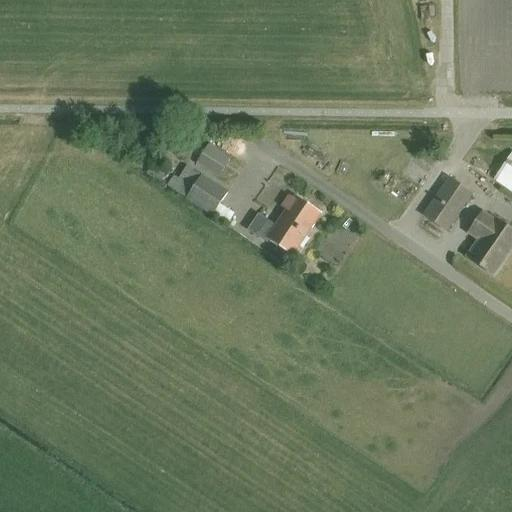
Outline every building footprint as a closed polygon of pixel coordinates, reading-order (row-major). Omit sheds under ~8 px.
[(231,159),(208,145),(197,164),(219,177),(231,159)] [(511,153),(496,176),(511,187),(511,153)] [(201,177),(186,167),(178,179),(174,176),(168,186),(187,199),(201,177)] [(228,195),(202,178),(187,200),(213,217),(228,195)] [(472,197),(448,180),(422,217),(446,234),(472,197)] [(293,201),(288,198),(282,207),(288,211),(276,228),(259,217),(249,233),(265,244),(268,241),(292,258),(321,215),(295,198),(293,201)] [(493,225),(482,217),(470,235),(481,242),(469,260),(492,277),(511,247),(511,236),(494,224),(493,225)]
